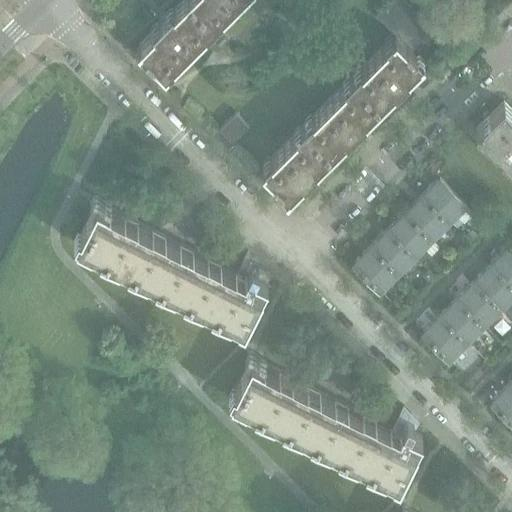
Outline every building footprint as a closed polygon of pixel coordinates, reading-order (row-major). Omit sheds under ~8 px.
[(165,71),(214,21),(192,0),(181,0),(167,15),(166,14),(165,15),(158,22),(159,23),(137,44),(138,46),(139,45),(152,59),(153,59),(165,71)] [(235,0),(192,0),(214,21),(235,0)] [(386,24),(407,4),(402,0),(388,0),(375,13),(386,24)] [(396,34),(416,14),(407,4),(386,24),(395,33),(396,34)] [(405,43),(425,23),(416,14),(396,34),(405,43)] [(415,53),(435,32),(425,23),(405,43),(415,53)] [(421,59),(415,53),(405,43),(396,34),(395,33),(353,75),(380,101),(400,82),(401,82),(409,74),(408,73),(424,58),(423,57),(421,59)] [(352,131),(359,123),(360,123),(360,122),(380,101),(353,75),(304,124),(331,151),(351,130),(352,131)] [(511,108),(503,100),(475,128),(511,165),(511,108)] [(236,111),(219,127),(232,140),(249,124),(236,111)] [(331,151),(304,124),(262,166),(273,178),(287,192),(286,194),(287,195),(302,179),(303,180),(304,179),(310,172),(311,171),(331,151)] [(466,202),(439,175),(421,193),(448,220),(466,202)] [(448,220),(421,193),(405,210),(432,236),(448,220)] [(89,205),(93,207),(75,243),(216,313),(237,324),(244,328),(262,291),(260,290),(265,281),(267,282),(267,281),(266,280),(269,274),(263,269),(251,263),(248,271),(240,267),(236,273),(109,209),(111,204),(94,195),(89,205)] [(432,236),(405,210),(387,227),(414,254),(432,236)] [(414,254),(387,227),(371,243),(398,270),(414,254)] [(470,241),(478,233),(472,227),(464,235),(470,241)] [(398,270),(371,243),(353,261),(380,288),(398,270)] [(511,248),(508,244),(505,248),(490,262),(511,284),(511,248)] [(511,294),(511,284),(490,262),(473,280),(500,307),(511,294)] [(434,274),(428,267),(422,274),(428,280),(434,274)] [(500,307),(473,280),(457,295),(484,322),(500,307)] [(410,296),(416,290),(410,285),(404,291),(410,296)] [(397,295),(392,300),(398,306),(403,301),(397,295)] [(484,322),(457,295),(439,313),(466,340),(484,322)] [(466,340),(439,313),(422,330),(449,357),(466,340)] [(244,360),(248,362),(230,398),(392,479),(392,480),(399,483),(417,446),(415,445),(420,436),(422,437),(422,436),(409,430),(416,417),(403,404),(402,405),(393,423),(391,428),(264,364),(266,359),(249,350),(244,360)] [(511,386),(508,382),(491,399),(511,420),(511,386)]
